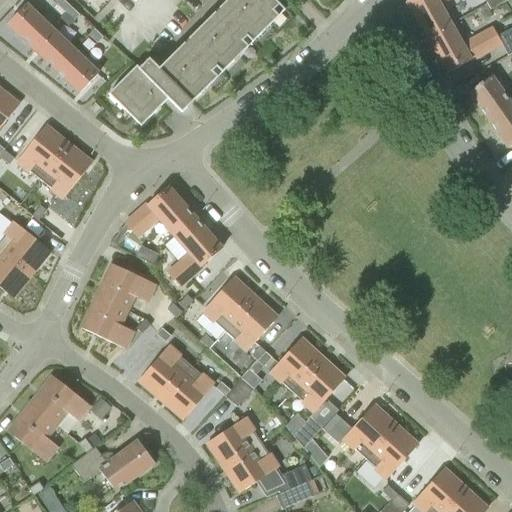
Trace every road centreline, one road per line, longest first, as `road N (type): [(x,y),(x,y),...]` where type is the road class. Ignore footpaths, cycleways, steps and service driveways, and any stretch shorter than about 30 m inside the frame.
road 1 (residential): [(511,480),(174,155)]
road 2 (residential): [(174,155),(282,78),(371,0)]
road 3 (residential): [(216,511),(190,455),(156,418),(40,344)]
road 4 (residential): [(511,206),(459,142),(383,0)]
road 5 (residential): [(40,344),(93,235),(138,174)]
road 6 (residential): [(138,174),(0,61)]
